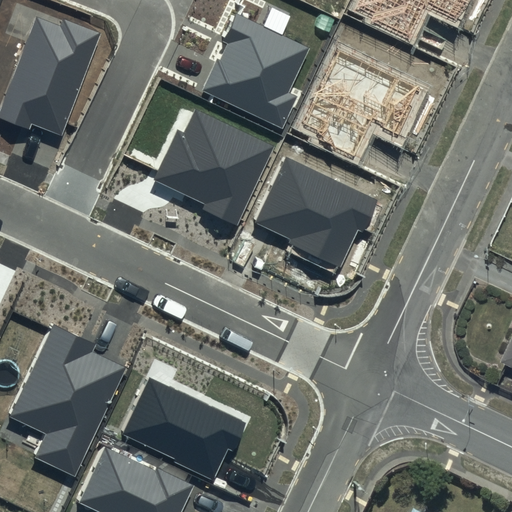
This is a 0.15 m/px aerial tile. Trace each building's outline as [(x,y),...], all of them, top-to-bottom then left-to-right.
[(360,0),(357,7),(374,15),(371,22),(410,41),(426,7),(458,22),(468,0),(360,0)] [(311,48),(237,12),(223,40),(229,43),(221,60),(217,59),(202,90),(282,128),(297,96),(290,92),(311,48)] [(62,136),(101,33),(63,19),(60,26),(35,17),(0,109),(0,117),(30,129),(32,124),(62,136)] [(419,86),(337,48),(302,122),(320,131),(316,138),(354,156),(371,121),(397,133),(419,86)] [(274,146),(196,110),(185,134),(178,130),(155,180),(205,203),(202,210),(238,226),(274,146)] [(378,199),(287,156),(256,222),(291,239),(290,242),(340,265),(358,228),(363,231),(378,199)] [(75,475),(126,367),(93,352),(97,343),(53,323),(9,416),(47,434),(36,457),(75,475)] [(511,329),(499,359),(511,365),(511,329)] [(248,422),(149,376),(122,433),(176,458),(173,463),(213,481),(228,449),(235,452),(248,422)] [(155,471),(106,447),(79,503),(97,511),(181,511),(195,485),(157,467),(155,471)] [(27,511),(74,511),(87,485),(33,459),(11,504),(27,511)]
